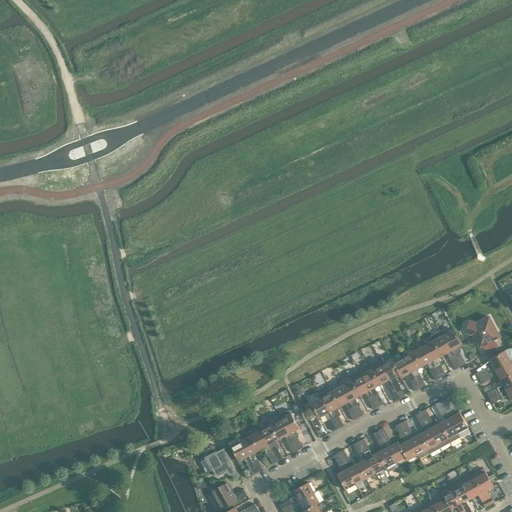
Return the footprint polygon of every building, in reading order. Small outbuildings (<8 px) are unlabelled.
[(469,320),(466,331),(473,333),(480,346),(483,345),(486,350),(497,344),(494,338),(500,335),(489,315),(477,322),(469,320)] [(444,333),(443,334),(460,365),(466,362),(460,352),(460,349),(458,345),(462,343),(453,328),(444,333)] [(441,329),(430,334),(433,339),(441,354),(445,352),(447,353),(449,358),(455,368),(460,365),(443,334),(444,333),(441,329)] [(433,339),(423,345),(440,376),(446,373),(440,363),(439,363),(436,357),(441,354),(433,339)] [(423,345),(413,350),(421,365),(427,362),(430,368),(429,369),(435,379),(440,376),(423,345)] [(413,350),(403,355),(420,387),(426,384),(420,374),(419,374),(416,368),(421,365),(413,350)] [(486,366),(476,372),(479,377),(510,360),(505,350),(490,358),(493,364),(487,367),(486,366)] [(403,355),(393,361),(399,373),(401,376),(404,375),(408,380),(409,381),(410,380),(415,390),(420,387),(403,355)] [(391,357),(381,363),(398,395),(400,398),(406,395),(398,381),(397,382),(394,376),(399,373),(393,361),(391,357)] [(378,358),(368,363),(379,383),(385,381),(388,387),(387,387),(393,397),(398,395),(381,363),(378,358)] [(511,359),(510,360),(479,377),(482,382),(492,377),(492,376),(498,373),(500,378),(511,371),(511,359)] [(368,363),(358,369),(378,405),(384,403),(378,392),(377,392),(374,386),(379,383),(368,363)] [(358,369),(348,374),(351,379),(359,394),(365,392),(368,398),(367,398),(373,408),(378,405),(358,369)] [(497,386),(487,392),(490,397),(511,384),(511,371),(500,378),(503,384),(497,387),(497,386)] [(351,379),(341,385),(358,416),(364,413),(358,403),(357,403),(354,397),(359,394),(351,379)] [(298,383),(294,386),(296,390),(295,391),(297,394),(303,392),(300,388),(298,383)] [(511,384),(490,397),(492,402),(503,397),(503,396),(509,393),(511,398),(511,384)] [(341,385),(331,390),(339,405),(345,402),(348,408),(347,409),(353,419),(358,416),(341,385)] [(330,388),(320,394),(321,396),(338,427),(343,424),(338,414),(340,413),(337,407),(339,405),(331,390),(330,388)] [(321,396),(311,401),(319,416),(325,413),(328,419),(327,420),(333,430),(338,427),(321,396)] [(446,397),(440,400),(458,432),(468,426),(460,411),(454,414),(452,410),(453,410),(446,397)] [(440,400),(435,403),(442,416),(443,415),(445,419),(439,422),(450,441),(460,436),(458,432),(440,400)] [(289,408),(278,414),(280,417),(298,449),(303,446),(297,436),(298,434),(295,429),(299,427),(289,408)] [(426,408),(420,411),(440,447),(450,441),(439,422),(434,425),(432,421),(433,421),(426,408)] [(420,411),(415,414),(422,427),(423,426),(425,430),(419,433),(430,452),(440,447),(420,411)] [(280,417),(270,422),(279,438),(284,435),(287,440),(287,441),(292,452),(298,449),(280,417)] [(405,419),(400,422),(418,454),(420,458),(430,452),(419,433),(414,436),(412,432),(405,419)] [(270,422),(260,428),(278,460),(283,457),(278,447),(279,446),(279,445),(276,439),(279,438),(270,422)] [(400,422),(395,425),(402,438),(403,437),(405,441),(400,444),(399,444),(406,456),(407,459),(418,454),(400,422)] [(384,426),(378,429),(396,461),(406,456),(399,444),(400,444),(398,440),(392,443),(390,440),(391,439),(384,426)] [(260,428),(250,433),(258,449),(264,446),(267,451),(266,452),(272,462),(278,460),(260,428)] [(378,429),(373,432),(380,445),(381,445),(383,448),(377,451),(386,467),(396,461),(378,429)] [(250,433),(240,439),(258,471),(263,468),(257,457),(256,457),(253,452),(258,449),(250,433)] [(239,436),(228,441),(231,446),(235,455),(238,460),(244,457),(247,462),(247,463),(252,473),(258,471),(240,439),(239,436)] [(363,437),(358,440),(376,472),(386,467),(377,451),(372,454),(370,451),(370,450),(363,437)] [(358,440),(353,443),(360,456),(361,455),(363,459),(357,462),(366,478),(376,472),(358,440)] [(208,458),(201,462),(208,473),(214,470),(218,477),(228,471),(229,473),(230,474),(233,475),(235,473),(236,471),(235,469),(234,468),(234,467),(229,458),(231,457),(226,449),(225,450),(224,449),(219,452),(216,448),(214,446),(210,445),(207,447),(205,450),(206,454),(208,458)] [(231,446),(226,449),(231,457),(235,455),(231,446)] [(343,448),(338,451),(356,483),(366,478),(357,462),(354,464),(352,459),(350,460),(343,448)] [(338,451),(333,454),(340,467),(338,473),(337,473),(345,489),(346,489),(356,483),(338,451)] [(483,467),(473,473),(487,499),(491,496),(487,488),(493,485),(492,482),(488,476),(483,467)] [(494,472),(488,476),(492,482),(498,479),(497,477),(494,472)] [(473,473),(462,479),(464,482),(472,496),(478,493),(482,501),(487,499),(473,473)] [(462,479),(452,484),(454,488),(465,510),(470,508),(466,500),(472,496),(464,482),(462,479)] [(227,481),(211,489),(221,509),(248,495),(244,487),(234,493),(227,481)] [(290,497),(279,503),(282,508),(314,491),(308,481),(293,489),(296,495),(291,498),(290,497)] [(452,484),(441,490),(443,494),(445,497),(451,508),(457,505),(460,511),(461,511),(465,510),(454,488),(452,484)] [(314,491),(282,508),(284,511),(288,511),(296,508),(296,507),(301,504),(304,509),(316,503),(319,502),(314,491)] [(443,494),(432,499),(439,511),(451,511),(453,511),(451,508),(445,497),(443,494)] [(439,511),(432,499),(422,505),(425,511),(439,511)] [(235,506),(223,511),(248,511),(258,507),(255,502),(244,508),(245,508),(239,511),(235,506)] [(320,511),(316,503),(304,509),(301,511),(320,511)]
